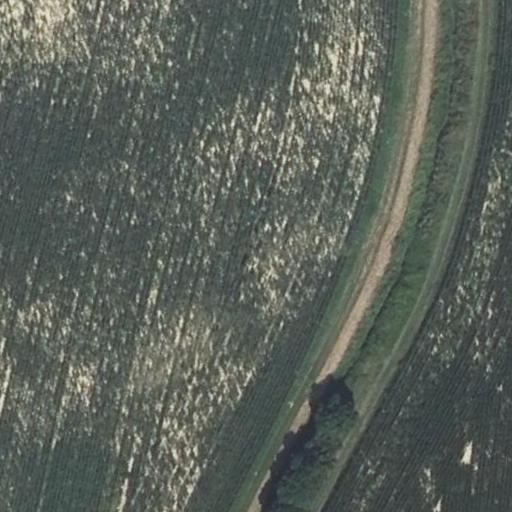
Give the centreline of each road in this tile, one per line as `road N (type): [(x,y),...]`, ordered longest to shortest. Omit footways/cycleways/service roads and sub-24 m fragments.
road 1 (track): [(308,511),(425,286),(465,159),(484,0)]
road 2 (track): [(251,511),(374,254),(413,90),(420,0)]
